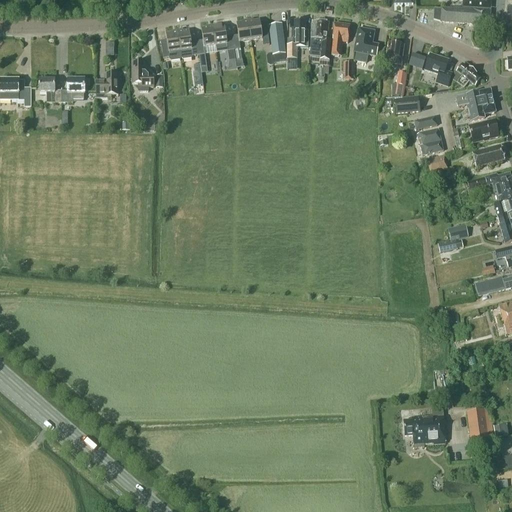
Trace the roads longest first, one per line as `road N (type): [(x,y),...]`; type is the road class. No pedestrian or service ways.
road 1 (tertiary): [(486,57),(372,12),(314,3),(0,28)]
road 2 (primary): [(162,511),(0,369)]
